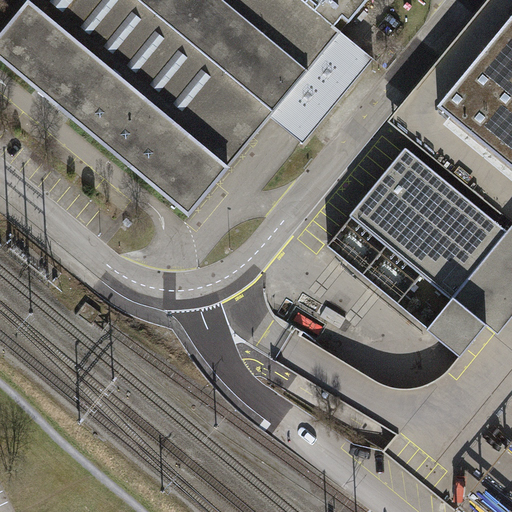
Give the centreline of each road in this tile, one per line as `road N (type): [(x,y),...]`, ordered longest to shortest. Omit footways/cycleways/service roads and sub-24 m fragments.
road 1 (residential): [(187,292),(218,283),(250,259),(465,0)]
road 2 (residential): [(187,292),(209,349),(238,385),(397,511)]
road 3 (residential): [(0,177),(107,267),(143,285),(187,292)]
